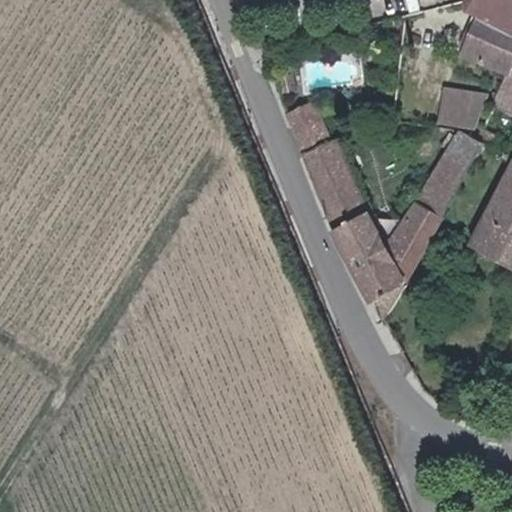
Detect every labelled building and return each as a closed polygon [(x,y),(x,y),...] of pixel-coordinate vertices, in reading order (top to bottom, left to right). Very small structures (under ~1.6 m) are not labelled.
[(511,0),(470,0),(470,1),(472,8),(483,14),(511,27),(511,0)] [(509,78),(511,70),(511,27),(483,14),(463,56),(509,78)] [(511,70),(509,78),(481,137),(488,140),(511,153),(511,133),(511,131),(511,70)] [(480,106),(482,92),(448,87),(446,101),(480,106)] [(477,125),(480,106),(446,101),(443,121),(477,125)] [(334,138),(324,116),(295,128),(305,151),(334,138)] [(461,127),(388,247),(377,223),(339,136),(334,138),(305,151),(331,214),(374,299),(385,322),(408,281),(434,236),(488,140),(481,137),(461,127)] [(511,174),(474,250),(506,269),(511,272),(511,174)]
